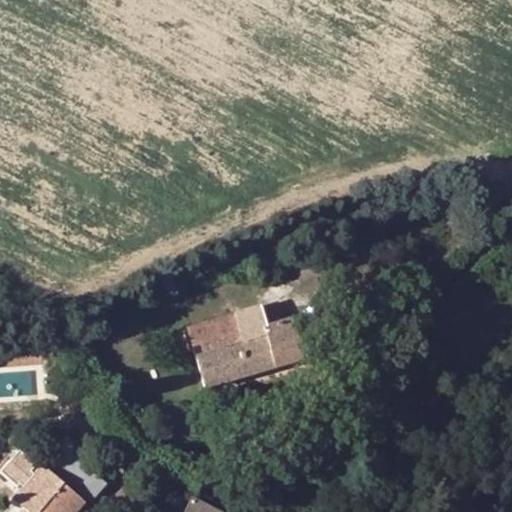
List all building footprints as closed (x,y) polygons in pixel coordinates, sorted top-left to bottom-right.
[(237,335),(266,326),(259,306),(231,315),(237,335)] [(185,329),(203,390),(303,359),(292,318),(266,326),(237,335),(231,315),(185,329)] [(49,468),(46,472),(73,495),(76,491),(85,499),(88,495),(91,498),(98,490),(95,487),(98,483),(94,480),(97,477),(89,470),(86,474),(59,451),(47,466),(49,468)] [(46,472),(39,466),(10,500),(22,510),(21,511),(78,511),(85,504),(73,495),(46,472)] [(220,511),(193,498),(185,511),(220,511)]
